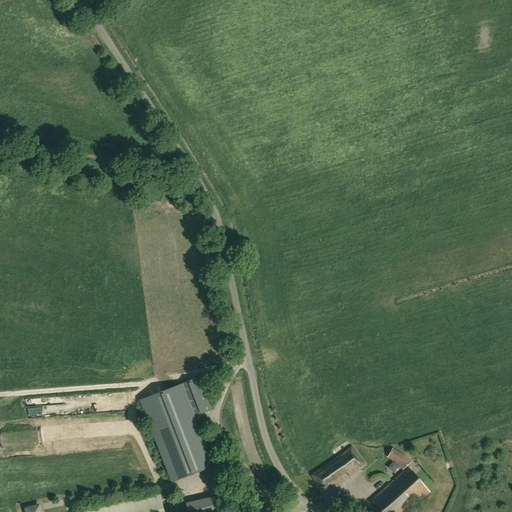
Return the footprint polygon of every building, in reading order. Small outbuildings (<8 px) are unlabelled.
[(174,480),(211,466),(192,417),(211,410),(199,379),(143,400),(174,480)] [(12,421),(21,421),(21,410),(12,410),(12,421)] [(349,476),(366,464),(352,445),(310,475),(321,494),(327,491),(325,487),(330,483),(333,487),(342,481),(339,477),(346,472),(349,476)] [(402,469),(411,462),(406,456),(403,453),(393,447),(387,458),(394,461),(399,466),(402,469)] [(414,504),(429,491),(407,467),(371,500),(381,511),(402,511),(413,502),(414,504)] [(80,511),(163,511),(160,494),(80,511)]
